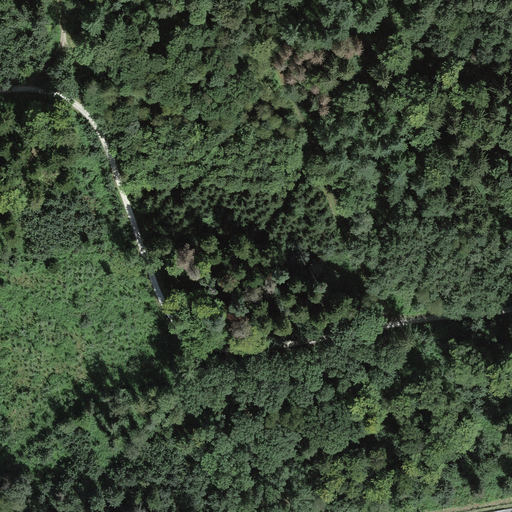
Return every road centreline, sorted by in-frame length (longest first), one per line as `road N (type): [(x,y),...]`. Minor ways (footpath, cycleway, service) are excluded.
road 1 (track): [(31,75),(79,91),(96,111),(183,322),(222,343),(247,344),(369,325)]
road 2 (track): [(250,0),(369,325)]
road 3 (track): [(369,325),(511,305)]
